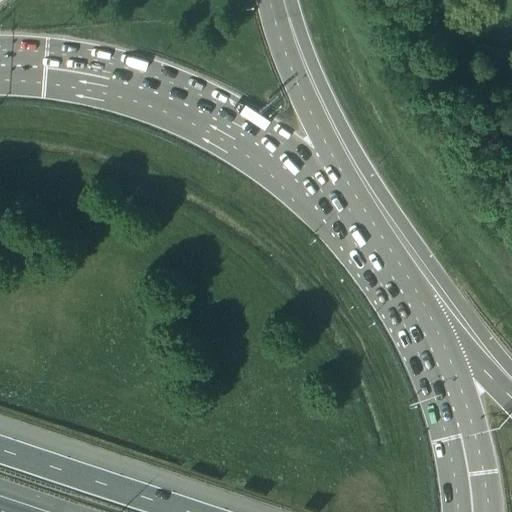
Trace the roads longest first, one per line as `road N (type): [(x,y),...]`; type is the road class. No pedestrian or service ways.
road 1 (motorway): [(511,371),(354,153),(273,0)]
road 2 (primary): [(323,180),(173,100),(67,71),(0,66)]
road 3 (motorway): [(188,511),(0,448)]
road 4 (primary): [(323,180),(317,133),(268,0)]
road 5 (primary): [(425,337),(323,180)]
road 6 (primary): [(471,511),(453,412),(425,337)]
